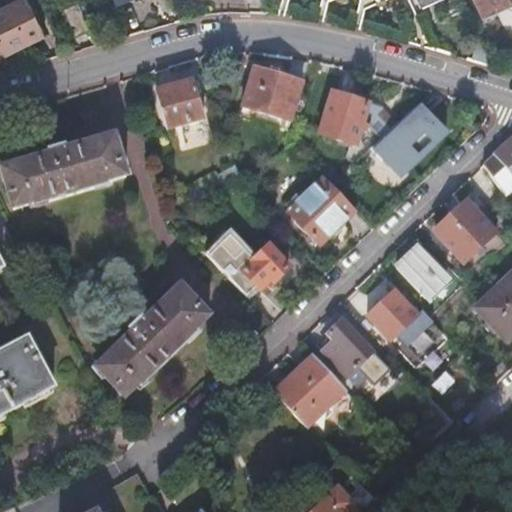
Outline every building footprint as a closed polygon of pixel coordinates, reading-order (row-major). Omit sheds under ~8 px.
[(511,0),(473,0),(480,14),(504,4),(505,7),(509,9),(511,7),(511,0)] [(0,55),(0,56),(42,38),(25,2),(0,13),(0,55)] [(75,38),(89,32),(77,6),(63,12),(75,38)] [(264,73),(253,114),(289,125),(301,83),(264,73)] [(190,86),(155,96),(166,134),(202,124),(190,86)] [(368,105),(331,94),(318,135),(350,145),(347,153),(356,163),(369,151),(379,141),(396,125),(381,109),(376,114),(372,112),(366,111),(368,105)] [(376,114),(381,109),(368,105),(366,111),(372,112),(376,114)] [(444,133),(433,122),(428,126),(422,119),(421,120),(411,110),(396,125),(379,141),(369,151),(380,162),(380,161),(386,167),(392,162),(403,172),(444,133)] [(482,166),(476,172),(501,200),(504,197),(511,191),(511,137),(508,141),(482,166)] [(49,156),(0,169),(12,210),(28,205),(29,210),(107,188),(106,183),(124,178),(113,138),(67,151),(66,146),(48,151),(49,156)] [(353,166),(356,163),(347,153),(341,147),(338,150),(353,166)] [(236,168),(175,204),(178,214),(234,181),(239,178),(236,168)] [(331,187),(322,178),(286,213),(318,246),(331,234),(343,222),(354,211),(331,187)] [(465,206),(435,235),(463,265),(493,236),(465,206)] [(343,222),(331,234),(335,238),(347,227),(343,222)] [(251,254),(227,231),(215,243),(218,245),(227,235),(249,257),(251,254)] [(287,267),(266,247),(252,261),(249,258),(252,255),(251,254),(249,257),(227,235),(218,245),(215,243),(203,255),(248,300),(270,278),(273,280),(287,267)] [(417,251),(397,270),(426,300),(446,281),(417,251)] [(511,279),(477,313),(502,340),(511,331),(511,279)] [(130,338),(95,372),(124,401),(137,388),(140,391),(197,335),(194,332),(207,319),(178,289),(143,325),(139,321),(126,334),(130,338)] [(375,301),(362,314),(389,342),(415,317),(392,293),(379,306),(375,301)] [(354,322),(381,349),(389,342),(362,314),(354,322)] [(343,322),(322,342),(327,348),(322,353),(346,378),(372,353),(343,322)] [(28,343),(0,357),(0,416),(52,389),(28,343)] [(272,397),(305,431),(345,392),(313,358),(272,397)] [(115,501),(141,487),(135,476),(109,490),(115,501)] [(343,511),(349,507),(335,493),(315,511),(343,511)]
